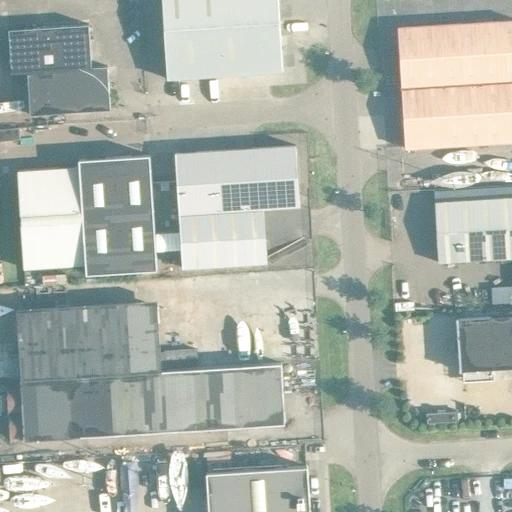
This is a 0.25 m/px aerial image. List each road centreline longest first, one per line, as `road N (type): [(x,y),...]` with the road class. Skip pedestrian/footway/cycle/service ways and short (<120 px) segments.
road 1 (unclassified): [(363,454),(337,0)]
road 2 (unclassified): [(363,454),(511,445)]
